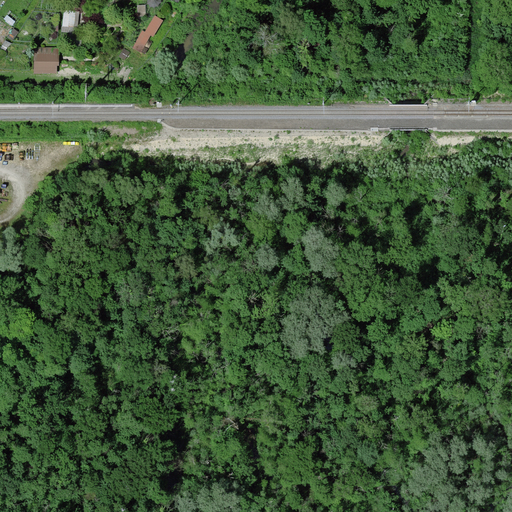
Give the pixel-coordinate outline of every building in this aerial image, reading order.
[(125,12),(118,2),(109,7),(116,18),(125,12)] [(68,6),(63,29),(75,31),(80,9),(68,6)] [(168,20),(159,14),(148,31),(157,37),(168,20)] [(152,37),(143,33),(137,45),(146,50),(152,37)] [(57,49),(36,49),(35,75),(57,75),(57,49)]
